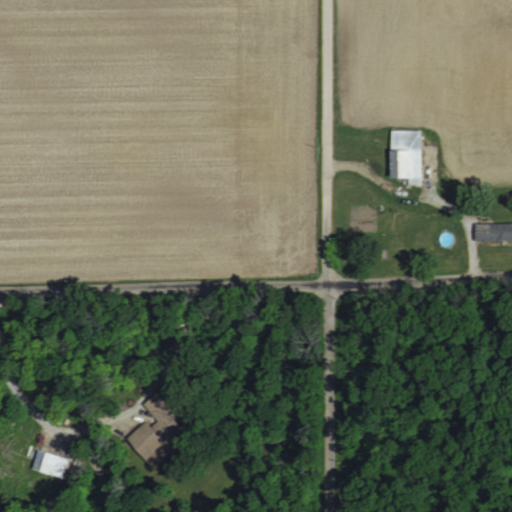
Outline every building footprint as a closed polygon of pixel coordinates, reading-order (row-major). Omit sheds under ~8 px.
[(388,179),(407,179),(407,185),(420,186),(421,131),(389,130),(388,179)] [(511,224),(474,225),(474,242),(511,241),(511,224)] [(154,390),(169,406),(165,410),(179,425),(176,428),(182,435),(166,450),(150,433),(148,435),(138,424),(149,414),(139,403),(154,390)] [(151,466),(171,447),(145,420),(125,438),(151,466)] [(66,457),(61,476),(37,470),(42,450),(66,457)]
